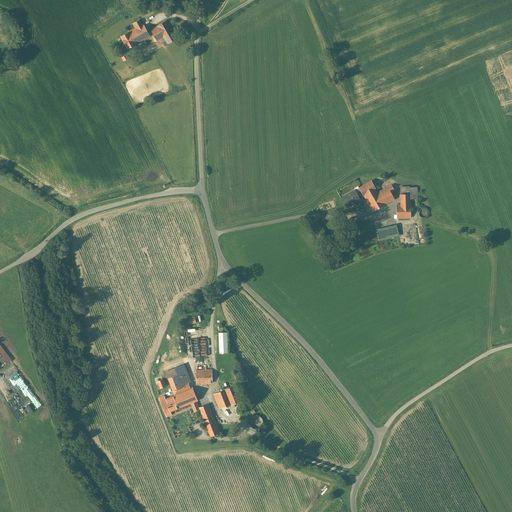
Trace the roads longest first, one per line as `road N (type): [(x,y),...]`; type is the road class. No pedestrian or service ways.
road 1 (unclassified): [(202,188),(222,260),(315,355),(380,438)]
road 2 (unclassified): [(0,271),(90,211),(202,188)]
road 3 (unclassified): [(197,0),(202,188)]
road 4 (track): [(490,351),(490,254),(419,223)]
road 5 (unclassified): [(511,346),(490,351),(411,401),(380,438)]
